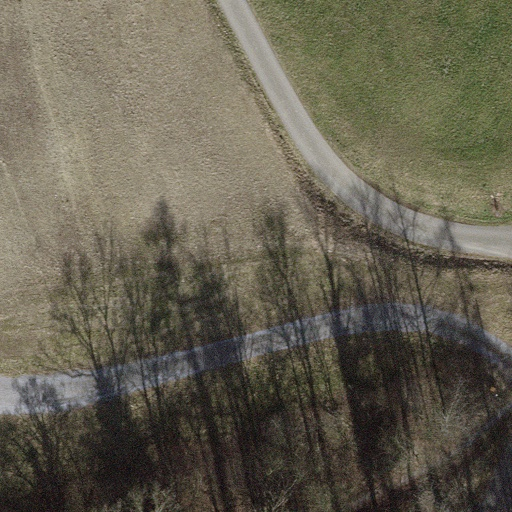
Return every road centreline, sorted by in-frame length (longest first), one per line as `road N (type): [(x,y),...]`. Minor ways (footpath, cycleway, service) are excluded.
road 1 (track): [(511,363),(457,329),(412,317),(354,319),(74,391),(0,393)]
road 2 (track): [(511,241),(476,242),(404,223),(349,188),(308,142),(232,0)]
road 3 (track): [(332,511),(458,447),(511,405)]
